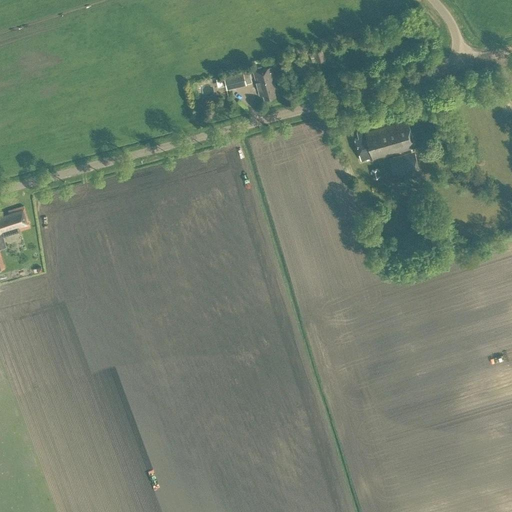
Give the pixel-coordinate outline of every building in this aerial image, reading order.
[(321,47),(313,50),(316,60),(325,57),(321,47)] [(278,94),(271,67),(253,71),(260,95),(263,94),(264,98),(278,94)] [(226,88),(246,84),(252,83),(249,70),(243,71),(223,76),(225,83),(226,88)] [(438,142),(451,138),(445,116),(432,119),(438,142)] [(415,147),(407,117),(364,129),(357,131),(358,137),(355,138),(361,159),(372,156),(372,159),(410,148),(411,151),(389,157),(395,180),(413,175),(415,181),(422,179),(413,148),(415,147)] [(0,235),(30,227),(23,205),(8,210),(9,214),(4,216),(3,211),(0,212),(0,235)]
